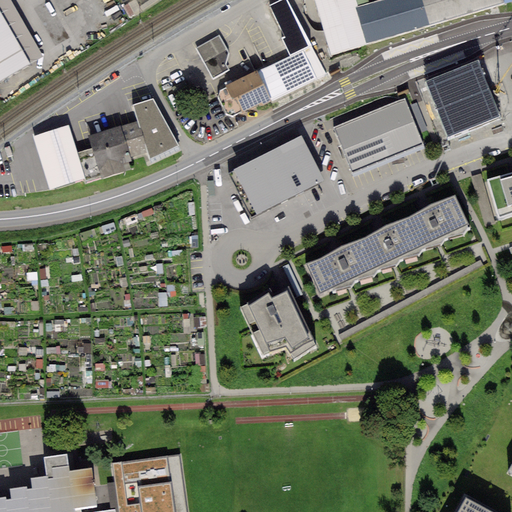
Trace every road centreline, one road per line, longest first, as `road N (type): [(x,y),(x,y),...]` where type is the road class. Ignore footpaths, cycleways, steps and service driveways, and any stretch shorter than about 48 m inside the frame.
road 1 (primary): [(511,27),(413,58),(144,186),(0,219)]
road 2 (unclassified): [(511,143),(450,159),(261,251)]
road 3 (track): [(217,394),(0,399)]
